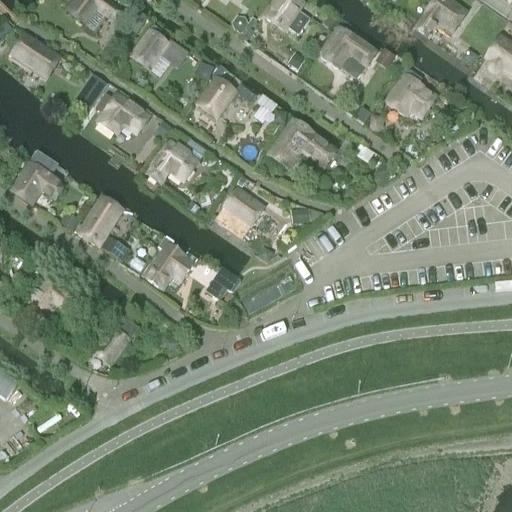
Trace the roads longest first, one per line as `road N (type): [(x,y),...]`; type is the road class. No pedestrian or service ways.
road 1 (unclassified): [(0,491),(65,444),(233,361),(372,314),(511,299)]
road 2 (tertiary): [(132,511),(306,430),(511,387)]
